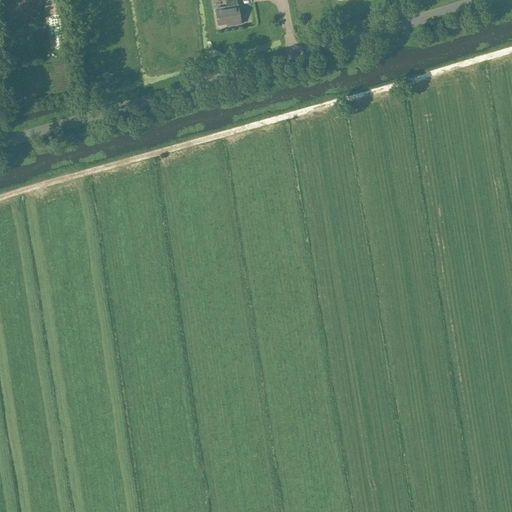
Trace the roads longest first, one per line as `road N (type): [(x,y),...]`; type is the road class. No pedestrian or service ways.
road 1 (track): [(0,200),(511,50)]
road 2 (unclassified): [(0,142),(485,0)]
